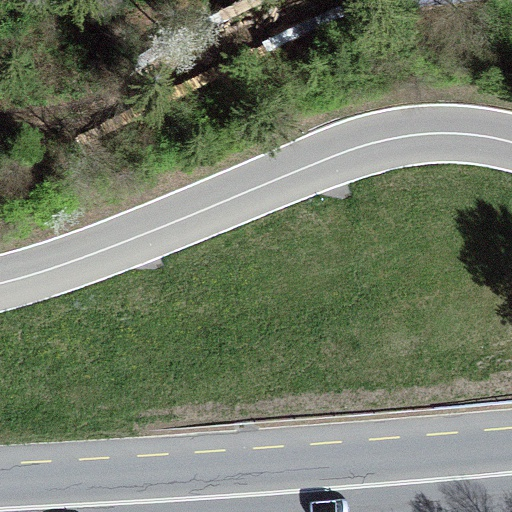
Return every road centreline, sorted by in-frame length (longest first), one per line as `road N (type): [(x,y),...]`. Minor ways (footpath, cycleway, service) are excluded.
road 1 (tertiary): [(511,142),(433,133),(344,148),(0,284)]
road 2 (primary): [(0,505),(511,471)]
